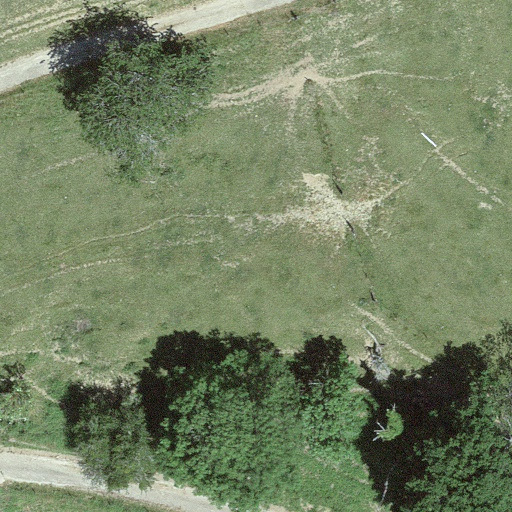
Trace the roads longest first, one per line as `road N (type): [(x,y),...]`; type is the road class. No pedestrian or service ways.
road 1 (unclassified): [(247,0),(0,77)]
road 2 (unclassified): [(0,463),(190,495),(239,511)]
